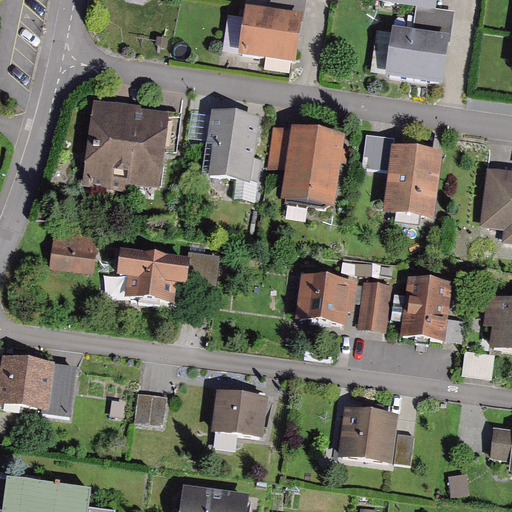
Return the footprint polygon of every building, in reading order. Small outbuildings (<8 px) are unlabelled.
[(240,52),(295,60),(301,23),(303,23),(306,0),(270,0),(269,7),(247,4),(240,52)] [(377,0),(377,2),(427,9),(427,0),(377,0)] [(385,82),(436,87),(442,31),(449,32),(451,13),(416,9),(414,29),(391,27),(385,82)] [(127,182),(159,186),(169,110),(94,100),(83,186),(126,191),(127,182)] [(208,175),(237,180),(258,184),(261,161),(254,159),(261,117),(213,109),(208,142),(214,143),(208,175)] [(281,199),(334,206),(345,131),(292,124),(291,130),(286,170),(281,199)] [(286,170),(291,130),(273,128),(268,167),(286,170)] [(363,169),(388,172),(392,143),(394,143),(395,139),(367,136),(363,169)] [(440,150),(394,143),(392,143),(388,172),(383,211),(397,213),(395,222),(418,225),(420,213),(432,215),(440,150)] [(511,244),(511,173),(489,171),(482,228),(503,231),(501,243),(511,244)] [(254,202),(258,184),(237,180),(233,198),(254,202)] [(50,271),(87,275),(91,240),(54,236),(50,271)] [(128,302),(164,307),(167,282),(210,287),(214,257),(184,254),(183,260),(119,252),(116,275),(132,277),(128,302)] [(302,276),(296,323),(336,327),(341,281),(302,276)] [(407,279),(400,339),(437,343),(444,283),(407,279)] [(363,285),(358,328),(380,331),(385,287),(363,285)] [(488,349),(511,351),(511,298),(484,294),(479,328),(490,329),(488,349)] [(446,346),(458,347),(461,325),(448,323),(446,346)] [(493,382),(497,356),(465,352),(461,378),(493,382)] [(0,385),(0,401),(41,407),(40,412),(71,417),(78,368),(4,357),(0,385)] [(236,434),(261,436),(266,397),(220,391),(215,431),(218,431),(216,448),(234,450),(236,434)] [(133,424),(163,428),(167,397),(137,393),(133,424)] [(343,407),(336,457),(391,464),(398,415),(343,407)] [(508,472),(511,472),(511,430),(494,428),(490,460),(510,463),(508,472)] [(414,436),(399,434),(395,463),(411,465),(414,436)] [(451,498),(469,496),(466,475),(449,477),(451,498)] [(85,511),(88,495),(7,485),(3,511),(85,511)] [(187,511),(240,511),(242,504),(190,496),(187,511)]
